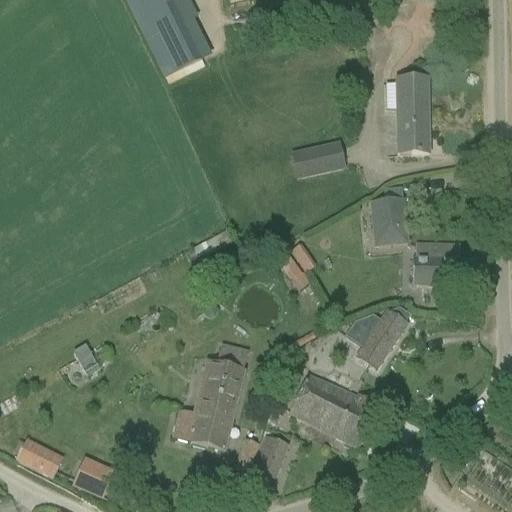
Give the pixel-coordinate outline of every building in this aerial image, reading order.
[(186,0),(122,0),(135,25),(186,0)] [(428,159),(427,91),(427,83),(394,84),(395,160),(428,159)] [(339,145),(289,156),(296,184),(345,173),(339,145)] [(373,235),(405,231),(402,203),(370,206),(373,235)] [(412,290),(483,291),(483,263),(459,263),(459,249),(415,249),(415,263),(412,263),(412,290)] [(309,290),(301,279),(291,285),(290,286),(298,297),(309,290)] [(384,339),(394,346),(406,327),(385,314),(354,359),(365,367),(384,339)] [(173,443),(224,456),(244,375),(243,375),(248,358),(221,351),(217,367),(210,365),(197,418),(181,414),(173,443)] [(379,410),(358,400),(309,375),(288,417),(340,443),(357,451),(356,453),(357,453),(379,410)] [(252,474),(275,483),(287,450),(264,442),(252,474)] [(243,444),(239,455),(255,460),(258,449),(243,444)] [(59,463),(27,446),(18,464),(50,481),(59,463)] [(102,504),(115,475),(100,469),(96,478),(80,470),(71,491),(102,504)]
